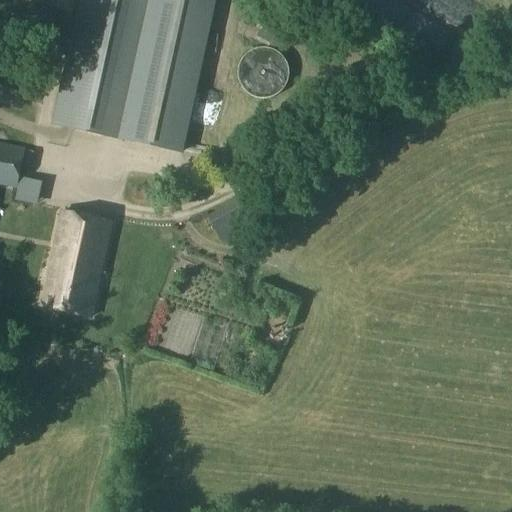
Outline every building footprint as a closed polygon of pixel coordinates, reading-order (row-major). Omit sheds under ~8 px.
[(122,141),(180,153),(213,0),(78,0),(51,126),(122,141)] [(278,0),(250,0),(242,16),(294,43),(309,14),(278,0)] [(400,20),(396,30),(412,36),(416,26),(400,20)] [(0,69),(0,103),(14,108),(27,103),(32,90),(25,79),(0,69)] [(0,143),(0,185),(17,189),(23,160),(22,160),(25,148),(0,143)] [(155,189),(138,186),(135,200),(152,203),(155,189)] [(221,242),(276,212),(261,186),(208,215),(221,242)] [(111,222),(62,212),(42,307),(91,317),(111,222)]
